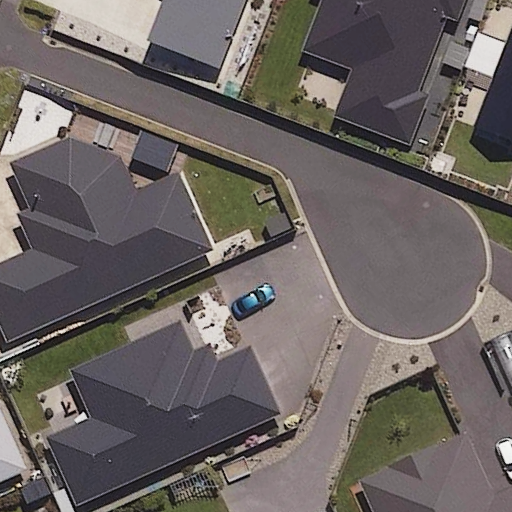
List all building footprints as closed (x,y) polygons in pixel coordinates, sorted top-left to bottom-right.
[(251,0),(174,0),(156,48),(223,74),(251,0)] [(18,215),(36,255),(0,271),(0,317),(13,345),(214,255),(181,179),(140,198),(126,164),(72,142),(13,168),(31,209),(18,215)] [(219,369),(198,321),(76,375),(97,423),(52,443),(81,509),(282,419),(253,354),(219,369)] [(0,487),(31,474),(0,404),(0,487)] [(511,511),(511,495),(498,502),(469,439),(364,487),(375,511),(511,511)]
